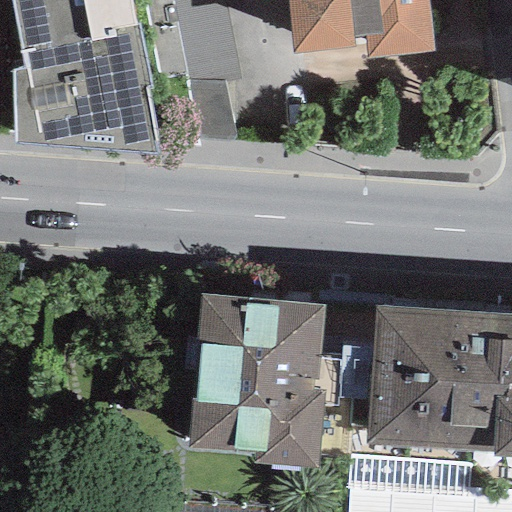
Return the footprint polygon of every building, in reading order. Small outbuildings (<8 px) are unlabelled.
[(150,89),(133,0),(11,0),(26,69),(13,70),(13,144),(157,157),(144,89),(150,89)] [(250,0),(181,0),(209,139),(277,126),(250,0)] [(285,0),(292,53),(352,45),(352,39),(363,38),(366,59),(431,52),(425,0),(285,0)] [(250,463),(316,469),(317,456),(344,459),(349,400),(336,399),(339,361),(318,359),(322,306),(200,295),(187,450),(251,455),(250,463)] [(511,315),(374,306),(365,444),(511,453),(511,315)]
